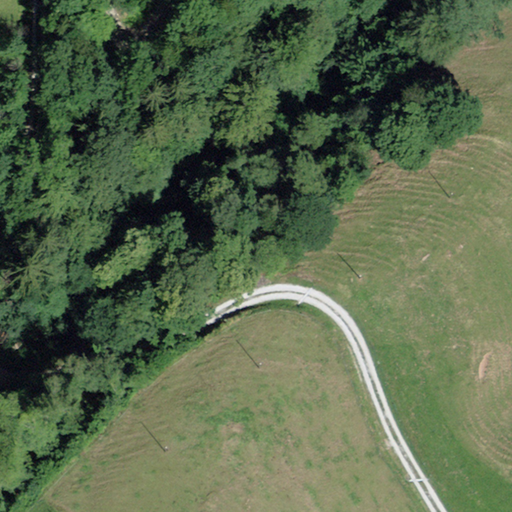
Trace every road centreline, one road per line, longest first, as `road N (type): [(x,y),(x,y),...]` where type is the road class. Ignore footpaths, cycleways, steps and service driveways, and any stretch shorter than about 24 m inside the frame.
road 1 (track): [(0,370),(41,372),(260,294),(325,300),(351,328),(388,432),(434,511)]
road 2 (track): [(38,0),(30,150),(0,208)]
